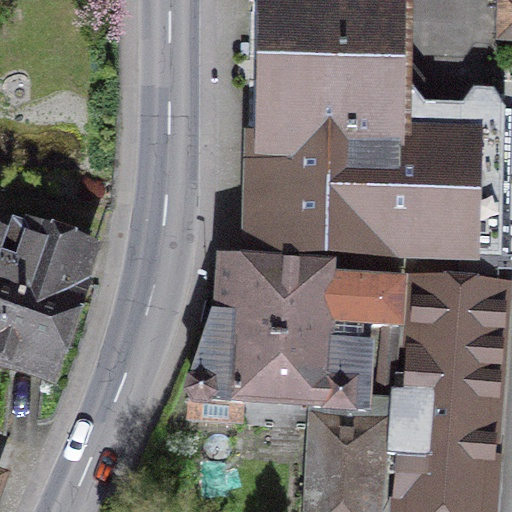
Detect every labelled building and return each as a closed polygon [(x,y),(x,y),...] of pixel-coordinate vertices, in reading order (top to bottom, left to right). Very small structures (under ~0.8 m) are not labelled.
[(400,0),(253,0),(250,164),(310,166),(308,264),(479,267),(482,129),(398,127),(400,0)] [(511,47),(511,0),(502,0),(502,48),(511,47)] [(5,267),(0,264),(0,363),(50,380),(92,254),(33,234),(31,237),(17,232),(5,267)] [(329,271),(233,268),(228,411),(324,415),(329,271)] [(400,511),(479,511),(496,339),(418,332),(400,511)] [(307,511),(385,511),(394,431),(317,423),(307,511)]
